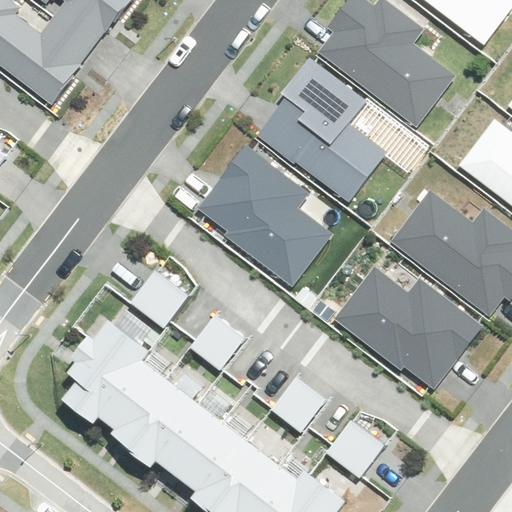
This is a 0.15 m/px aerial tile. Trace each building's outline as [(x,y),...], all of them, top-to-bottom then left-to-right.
[(0,0),(0,63),(52,102),(91,50),(50,20),(41,32),(16,14),(22,7),(12,0),(0,0)] [(50,20),(91,50),(130,0),(39,0),(48,6),(52,0),(58,0),(61,2),(50,20)] [(338,35),(325,52),(418,123),(452,79),(415,50),(424,37),(378,2),(373,8),(362,0),(347,0),(327,27),(338,35)] [(511,0),(423,0),(482,44),(511,4),(511,0)] [(279,100),(254,132),(346,204),(387,151),(345,119),(362,97),(304,52),(271,94),(279,100)] [(511,123),(500,114),(464,161),(511,197),(511,123)] [(248,139),(201,199),(232,222),(226,230),(296,285),(340,228),(308,204),(317,192),(248,139)] [(0,146),(0,167),(10,154),(0,146)] [(475,216),(434,185),(396,234),(492,307),(506,288),(511,292),(511,291),(511,223),(485,203),(475,216)] [(381,262),(340,314),(406,365),(411,359),(438,380),(482,324),(423,278),(419,287),(414,289),(381,262)] [(161,267),(138,298),(170,323),(194,292),(161,267)] [(120,320),(115,317),(101,335),(96,331),(77,356),(83,360),(76,368),(85,375),(71,394),(102,417),(107,410),(148,356),(155,347),(144,338),(154,325),(130,307),(120,320)] [(218,313),(196,342),(226,365),(249,336),(218,313)] [(170,373),(148,356),(107,410),(129,427),(170,373)] [(204,398),(170,373),(129,427),(125,432),(159,458),(164,453),(204,398)] [(302,375),(279,404),(306,426),(329,397),(302,375)] [(228,416),(204,398),(164,453),(186,471),(228,416)] [(251,434),(228,416),(186,471),(210,489),(251,434)] [(357,417),(332,448),(363,473),(388,443),(357,417)] [(244,511),(285,459),(251,434),(210,489),(204,496),(225,511),(244,511)] [(278,511),(306,475),(285,459),(244,511),(278,511)] [(312,467),(306,475),(278,511),(340,511),(352,497),(312,467)]
